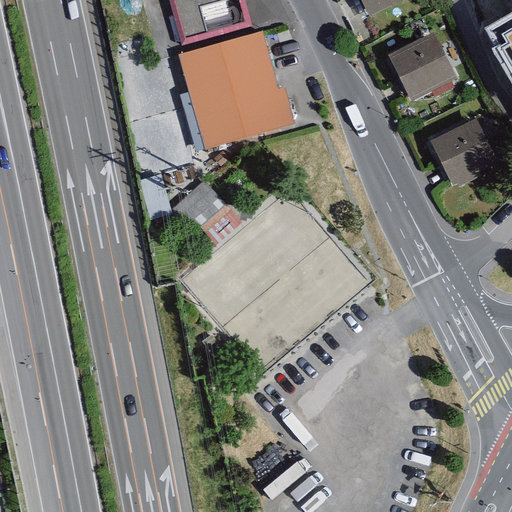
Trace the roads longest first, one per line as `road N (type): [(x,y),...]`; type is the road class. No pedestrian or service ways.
road 1 (motorway): [(152,511),(51,0)]
road 2 (motorway): [(0,107),(67,483)]
road 3 (residential): [(311,0),(457,311)]
road 4 (motorway): [(0,186),(67,483)]
